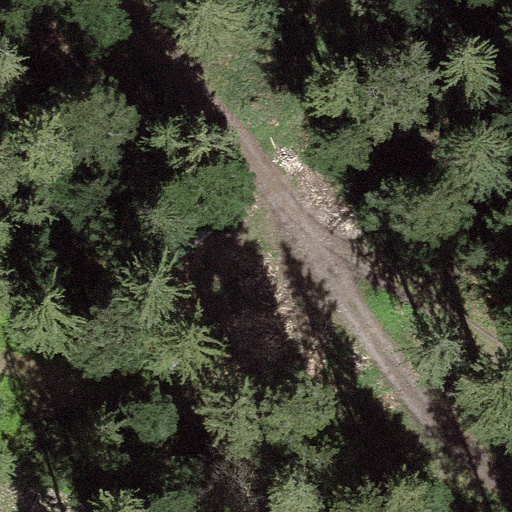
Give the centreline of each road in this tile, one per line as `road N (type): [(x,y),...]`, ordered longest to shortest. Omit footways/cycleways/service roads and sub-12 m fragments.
road 1 (track): [(511,506),(466,496),(100,0)]
road 2 (track): [(476,511),(466,496),(214,408),(0,352)]
